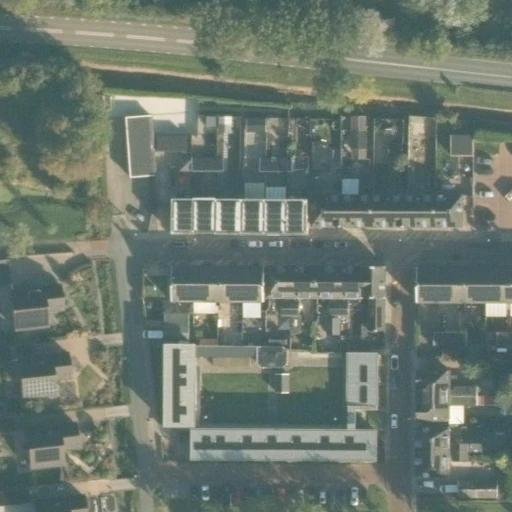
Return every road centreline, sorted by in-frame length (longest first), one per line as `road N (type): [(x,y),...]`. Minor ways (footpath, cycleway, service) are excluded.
road 1 (primary): [(511,78),(0,27)]
road 2 (residential): [(403,249),(125,247)]
road 3 (residential): [(403,482),(146,483)]
road 4 (residential): [(146,483),(125,247)]
road 5 (residential): [(403,482),(403,249)]
road 6 (unknown): [(125,247),(108,124)]
